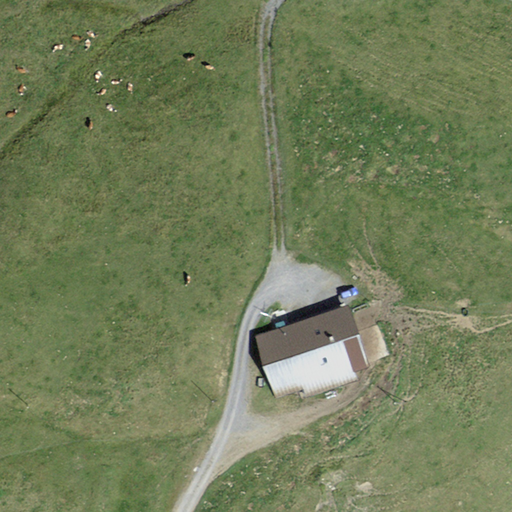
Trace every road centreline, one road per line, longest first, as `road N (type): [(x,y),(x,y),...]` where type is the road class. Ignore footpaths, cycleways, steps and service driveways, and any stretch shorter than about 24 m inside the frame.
road 1 (track): [(276,0),(265,54),(283,263),(252,315),(231,409),(210,457)]
road 2 (track): [(182,511),(210,457),(296,430),(360,397)]
